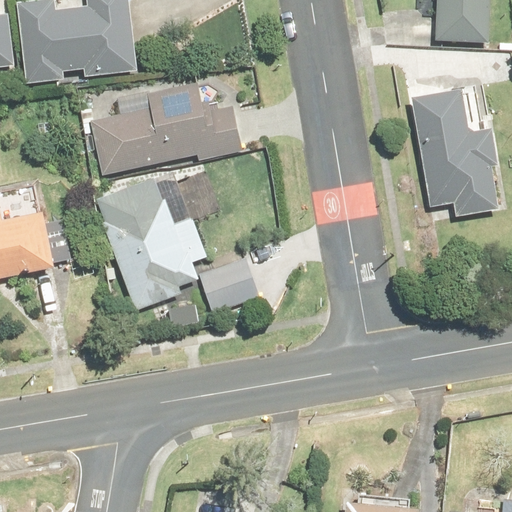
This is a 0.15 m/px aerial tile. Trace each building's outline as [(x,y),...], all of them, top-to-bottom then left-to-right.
[(384,0),(385,9),(405,9),(403,61),(453,63),(455,0),(384,0)] [(511,0),(480,0),(492,67),(511,64),(511,0)] [(28,24),(0,25),(0,105),(33,103),(32,94),(56,93),(56,99),(101,98),(98,5),(53,6),(54,28),(28,29),(28,24)] [(192,101),(113,118),(117,137),(54,151),(66,203),(129,189),(129,190),(208,173),(192,101)] [(396,217),(417,214),(419,241),(468,236),(459,151),(438,154),(431,113),(382,121),(396,217)] [(129,205),(60,229),(96,334),(164,311),(129,205)] [(0,295),(29,289),(15,234),(0,238),(0,295)] [(250,261),(162,296),(178,337),(267,302),(250,261)]
